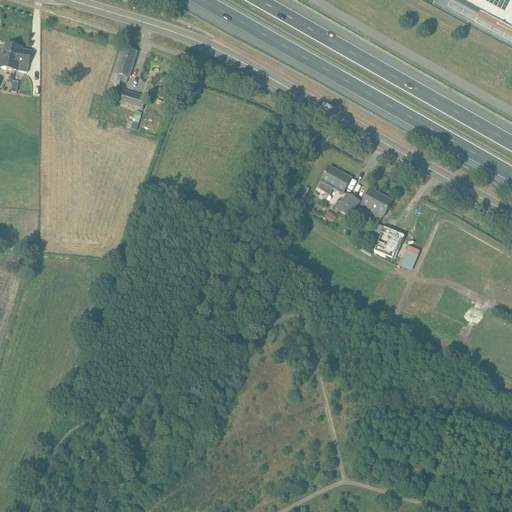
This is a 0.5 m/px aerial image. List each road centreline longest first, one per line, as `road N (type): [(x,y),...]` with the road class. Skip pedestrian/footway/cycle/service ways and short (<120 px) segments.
road 1 (tertiary): [(511,215),(212,46),(90,5)]
road 2 (motorway): [(200,0),(511,175)]
road 3 (motorway): [(511,141),(261,0)]
road 4 (unclassified): [(317,0),(511,112)]
